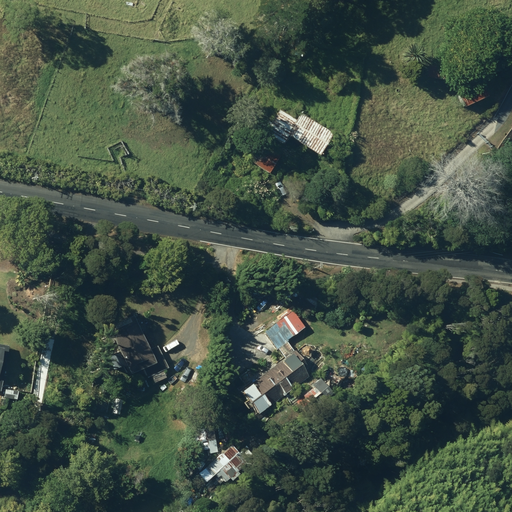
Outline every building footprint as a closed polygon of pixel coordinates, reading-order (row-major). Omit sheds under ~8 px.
[(293,55),(301,58),(304,50),(296,47),(293,55)] [(427,78),(444,82),(447,70),(430,66),(427,78)] [(457,94),(464,109),(487,99),(480,83),(457,94)] [(288,139),(318,159),(334,135),(301,114),(296,122),(279,111),(271,124),(269,123),(266,127),(268,128),(264,136),(282,148),(288,139)] [(248,160),(269,174),(280,157),(259,143),(248,160)] [(151,377),(155,384),(167,379),(164,371),(167,370),(157,347),(147,351),(133,317),(108,328),(129,378),(144,372),(147,379),(151,377)] [(282,358),(238,391),(255,415),(310,374),(285,341),(276,349),(282,358)] [(301,399),(310,409),(322,398),(314,388),(311,390),(310,389),(302,396),(303,397),(301,399)] [(4,398),(16,401),(18,392),(6,390),(4,398)] [(207,444),(207,452),(214,452),(215,427),(195,426),(194,443),(207,444)] [(213,472),(221,481),(246,458),(240,451),(237,453),(229,445),(211,461),(217,469),(213,472)]
